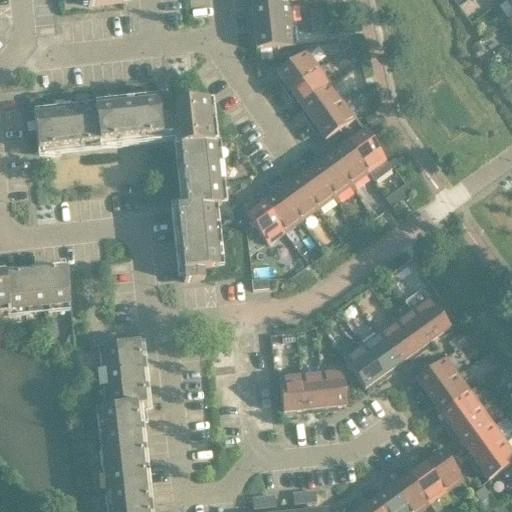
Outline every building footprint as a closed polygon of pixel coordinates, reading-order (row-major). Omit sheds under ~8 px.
[(123,5),(122,0),(86,0),(87,9),(123,5)] [(289,0),(249,0),(251,11),(290,6),(289,0)] [(253,31),(292,27),(290,6),(251,11),(253,31)] [(310,13),(312,24),(321,23),(320,12),(310,13)] [(322,35),(321,23),(312,24),(313,36),(322,35)] [(292,27),(253,31),(256,52),(294,48),(292,27)] [(477,45),(470,49),(475,56),(482,51),(477,45)] [(280,88),(285,95),(318,71),(306,54),(276,75),(283,86),(280,88)] [(300,109),(330,88),(318,71),(285,95),(289,102),(293,99),(300,109)] [(504,76),(495,83),(500,90),(509,84),(504,76)] [(308,128),(342,104),(330,88),(300,109),(307,119),(304,122),(308,128)] [(33,100),(25,101),(26,108),(34,108),(33,100)] [(216,145),(211,104),(174,108),(185,209),(175,211),(183,284),(203,282),(202,272),(217,270),(211,209),(220,208),(214,147),(216,147),(216,145)] [(342,104),(308,128),(313,135),(317,132),(324,143),(354,122),(342,104)] [(157,105),(33,119),(37,154),(171,139),(169,120),(158,121),(157,105)] [(343,143),(368,176),(385,164),(367,139),(363,134),(353,141),(350,138),(343,143)] [(339,151),(329,158),(351,188),(368,176),(343,143),(337,147),(339,151)] [(351,188),(329,158),(320,165),(317,162),(310,167),(334,200),(351,188)] [(306,175),(296,182),(318,212),(334,200),(310,167),(304,171),(306,175)] [(318,212),(296,182),(287,189),(284,185),(277,190),(301,224),(318,212)] [(273,199),(263,206),(285,236),(301,224),(277,190),(271,195),(273,199)] [(385,201),(391,209),(398,204),(392,196),(385,201)] [(267,248),(285,236),(263,206),(253,213),(251,209),(243,215),(267,248)] [(0,280),(0,318),(8,318),(8,315),(69,309),(65,273),(0,280)] [(252,294),(268,292),(267,285),(267,282),(251,284),(252,294)] [(404,305),(409,314),(431,344),(441,337),(443,340),(451,335),(421,293),(404,305)] [(431,344),(409,314),(393,325),(417,359),(424,354),(421,351),(431,344)] [(393,325),(376,337),(398,367),(408,360),(410,364),(417,359),(393,325)] [(146,511),(135,409),(145,408),(138,345),(116,347),(114,336),(92,339),(93,350),(103,349),(109,410),(100,411),(110,511),(146,511)] [(376,337),(360,349),(384,383),(390,378),(388,375),(398,367),(376,337)] [(377,388),(384,383),(360,349),(342,362),(364,392),(375,384),(377,388)] [(419,396),(424,402),(457,378),(445,361),(415,382),(422,393),(419,396)] [(341,372),(320,375),(324,416),(332,415),(332,411),(345,409),(341,372)] [(299,377),(303,414),(315,412),(316,417),(324,416),(320,375),(299,377)] [(303,414),(299,377),(278,379),(283,420),(292,419),(291,415),(303,414)] [(439,416),(469,395),(457,378),(424,402),(429,409),(432,406),(439,416)] [(447,435),(481,411),(469,395),(439,416),(446,426),(443,429),(447,435)] [(463,449),(493,428),(481,411),(447,435),(452,442),(456,440),(463,449)] [(471,468),(505,444),(493,428),(463,449),(470,459),(466,462),(471,468)] [(511,454),(505,444),(471,468),(476,475),(479,473),(487,483),(511,465),(511,454)] [(428,458),(421,462),(445,496),(462,483),(441,453),(430,461),(428,458)] [(439,511),(451,504),(445,496),(421,462),(414,467),(417,471),(407,478),(429,508),(431,511),(439,511)] [(395,481),(388,486),(406,511),(422,511),(429,508),(407,478),(397,485),(395,481)] [(384,494),(374,502),(381,511),(406,511),(388,486),(381,491),(384,494)] [(479,492),(474,496),(480,504),(489,498),(483,489),(479,492)] [(303,495),(304,507),(315,505),(314,494),(303,495)] [(304,507),(303,495),(292,497),(293,508),(304,507)] [(274,499),(262,500),(264,511),(275,510),(274,499)] [(252,511),(254,511),(264,511),(262,500),(251,501),(252,511)] [(381,511),(374,502),(364,509),(361,505),(355,510),(356,511),(381,511)]
